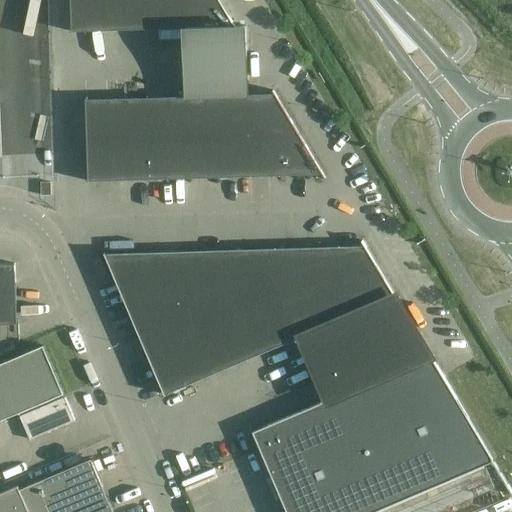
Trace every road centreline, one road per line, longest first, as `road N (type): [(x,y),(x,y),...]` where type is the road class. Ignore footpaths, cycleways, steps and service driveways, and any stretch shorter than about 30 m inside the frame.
road 1 (residential): [(0,208),(23,214),(54,245),(164,511)]
road 2 (secondary): [(365,0),(457,146)]
road 3 (secondary): [(487,117),(380,0)]
